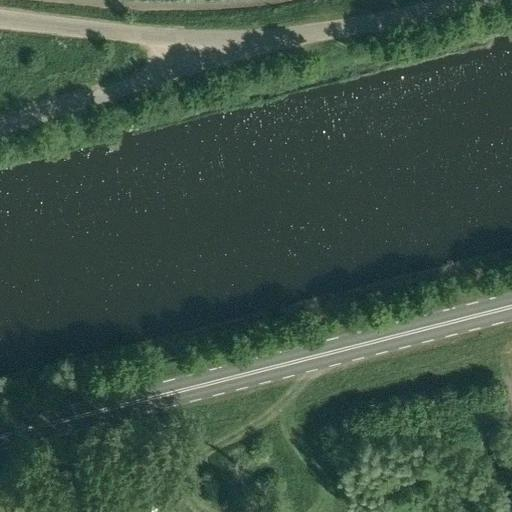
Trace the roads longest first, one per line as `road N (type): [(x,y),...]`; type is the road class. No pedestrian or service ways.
road 1 (primary): [(0,435),(511,305)]
road 2 (unclassified): [(0,126),(260,39)]
road 3 (unclassified): [(260,39),(0,20)]
road 4 (unclassified): [(260,39),(477,0)]
